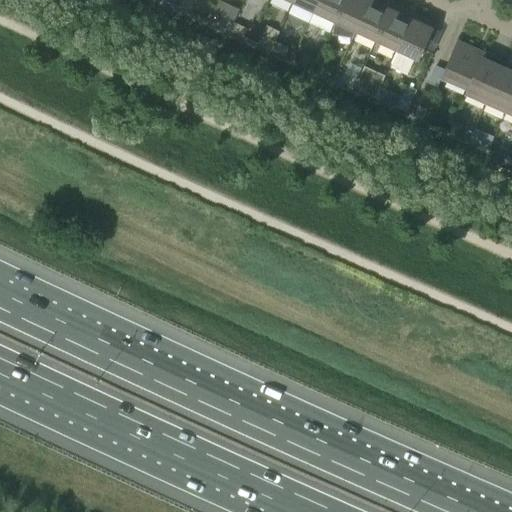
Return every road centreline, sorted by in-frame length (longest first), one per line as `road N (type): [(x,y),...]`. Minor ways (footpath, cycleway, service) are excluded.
road 1 (motorway): [(471,511),(0,299)]
road 2 (motorway): [(0,365),(319,511)]
